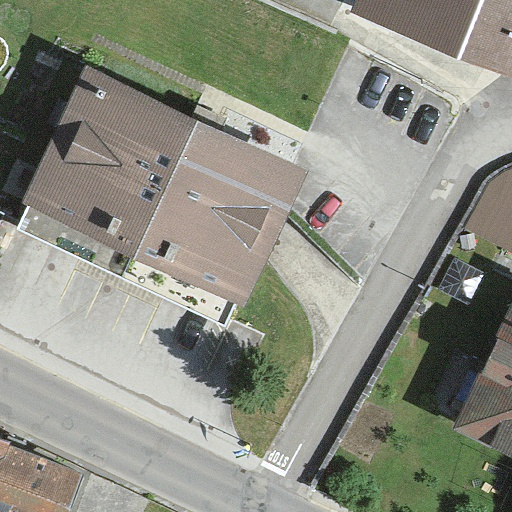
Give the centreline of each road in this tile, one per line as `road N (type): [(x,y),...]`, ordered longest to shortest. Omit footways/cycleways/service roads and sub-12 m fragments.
road 1 (residential): [(266,509),(471,153),(511,127)]
road 2 (tertiary): [(266,509),(0,383)]
